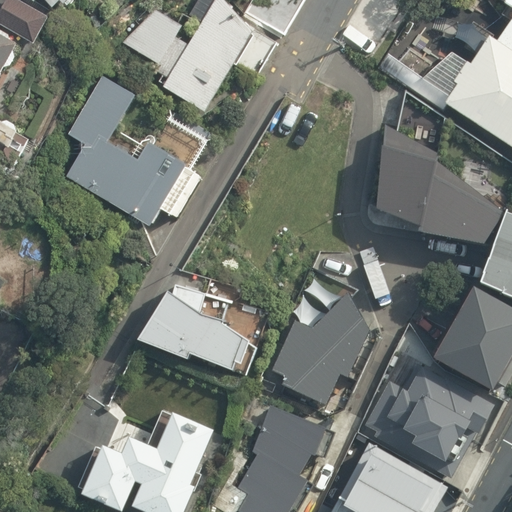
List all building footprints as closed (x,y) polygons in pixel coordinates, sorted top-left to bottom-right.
[(55,0),(30,0),(40,12),(55,0)] [(253,21),(210,0),(198,0),(199,17),(184,39),(139,6),(116,37),(202,109),(253,21)] [(511,0),(507,0),(505,3),(511,7),(511,22),(499,41),(511,49),(511,0)] [(0,63),(11,44),(0,37),(0,63)] [(511,49),(499,41),(490,37),(472,65),(469,62),(456,82),(459,85),(447,104),(511,146),(511,49)] [(136,97),(95,78),(71,134),(80,144),(62,181),(150,223),(172,210),(194,169),(207,132),(156,110),(143,136),(118,128),(136,97)] [(440,153),(386,125),(379,207),(422,224),(421,230),(486,243),(506,212),(439,161),(440,153)] [(511,214),(508,213),(484,284),(511,297),(511,214)] [(207,293),(172,281),(137,337),(232,374),(252,341),(220,316),(202,311),(207,293)] [(511,357),(511,309),(478,289),(442,357),(495,389),(511,357)] [(370,330),(350,294),(310,326),(295,319),(273,370),(285,375),(281,383),(332,403),(342,375),(348,378),(370,330)] [(495,404),(415,364),(405,384),(390,376),(366,424),(378,430),(376,435),(408,451),(412,444),(448,461),(466,424),(481,431),(495,404)] [(322,420),(270,402),(254,454),(225,505),(236,511),(295,511),(313,481),(302,475),(316,449),(322,420)] [(160,451),(132,440),(124,458),(105,450),(87,495),(123,510),(135,481),(142,483),(132,506),(145,511),(178,511),(213,432),(175,416),(160,451)] [(435,511),(450,488),(371,443),(331,511),(435,511)]
